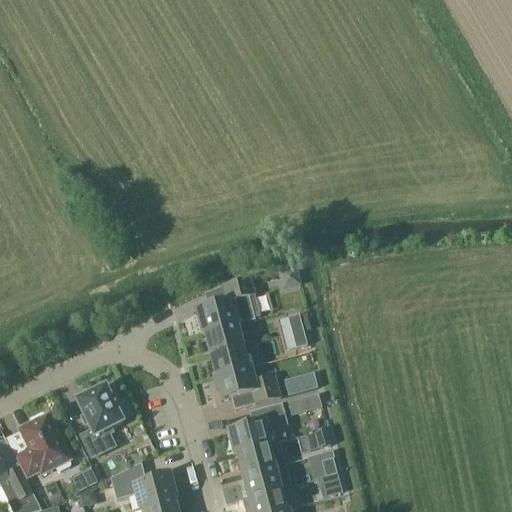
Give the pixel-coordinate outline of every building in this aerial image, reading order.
[(250,282),(223,289),(227,304),(195,312),(202,336),(255,322),(249,299),(255,298),(250,282)] [(288,320),(292,336),(304,332),(299,317),(288,320)] [(210,357),(244,348),(238,327),(255,322),(202,336),(202,337),(204,336),(210,357)] [(292,336),(296,351),(308,348),(304,332),(292,336)] [(213,380),(262,367),(250,370),(244,348),(210,357),(216,379),(213,379),(213,380)] [(262,367),(213,380),(220,404),(252,395),(255,407),(281,400),(275,379),(266,381),(262,367)] [(92,460),(115,449),(109,436),(112,434),(111,431),(123,425),(114,405),(119,402),(112,388),(107,391),(105,389),(104,390),(103,389),(93,394),(93,395),(77,403),(84,417),(83,417),(88,427),(89,427),(92,433),(81,439),(92,460)] [(289,418),(314,413),(310,397),(285,403),(289,418)] [(259,425),(227,433),(234,457),(273,447),(269,433),(288,428),(282,406),(256,413),(259,425)] [(17,458),(28,480),(41,473),(42,476),(56,469),(58,472),(61,473),(70,469),(71,467),(69,463),(70,462),(57,436),(56,432),(55,428),(53,425),(50,422),(48,417),(46,418),(44,416),(42,415),(30,421),(29,423),(30,426),(19,431),(30,452),(17,458)] [(319,451),(331,448),(327,432),(315,435),(319,451)] [(276,469),(270,448),(273,447),(234,457),(234,458),(236,457),(242,478),(286,467),(286,466),(276,469)] [(321,464),(326,479),(337,476),(333,461),(321,464)] [(0,487),(12,511),(40,511),(20,469),(6,476),(0,463),(0,487)] [(248,500),(292,488),(286,467),(242,478),(248,500)] [(139,511),(178,501),(171,475),(156,478),(157,481),(139,485),(135,468),(110,481),(116,503),(135,498),(139,511)] [(326,479),(330,495),(341,492),(337,476),(326,479)] [(290,511),(288,511),(287,511),(282,491),(292,489),(292,488),(248,500),(250,511),(290,511)] [(141,511),(178,511),(175,502),(178,502),(178,501),(139,511),(141,511)]
